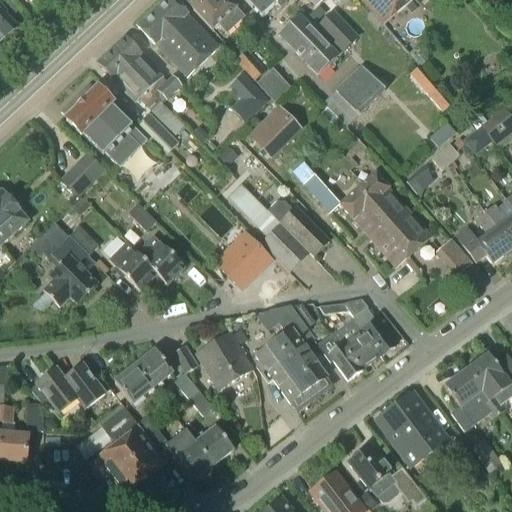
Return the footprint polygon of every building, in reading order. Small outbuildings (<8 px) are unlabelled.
[(219,49),(172,0),(166,0),(137,28),(186,81),(219,49)] [(244,18),(228,0),(221,0),(218,3),(215,0),(185,0),(184,1),(211,32),(216,27),(225,36),(244,18)] [(242,0),(260,20),(276,6),(279,11),(286,5),(281,0),(279,0),(278,2),(276,0),(242,0)] [(359,0),(381,26),(412,0),(359,0)] [(0,5),(0,45),(17,30),(4,16),(7,13),(0,5)] [(366,18),(377,31),(381,27),(370,14),(366,18)] [(334,62),(355,42),(331,16),(312,34),(298,19),(277,38),(316,79),(327,69),(330,72),(334,69),(332,67),(336,64),(334,62)] [(171,78),(165,84),(138,55),(139,54),(123,38),(110,51),(158,102),(161,99),(165,103),(181,89),(171,78)] [(158,102),(110,51),(96,64),(112,81),(113,80),(135,103),(139,100),(174,137),(182,129),(157,102),(158,102)] [(235,62),(254,83),(265,73),(247,52),(235,62)] [(383,91),(360,67),(334,94),(322,106),(345,130),(358,118),(357,117),(383,91)] [(449,108),(417,70),(408,78),(440,115),(449,108)] [(254,89),(240,102),(230,111),(244,126),(268,104),(254,89)] [(145,142),(110,108),(111,107),(96,92),(76,112),(70,106),(60,115),(67,121),(65,123),(80,138),(82,136),(102,156),(104,154),(119,169),(119,168),(129,178),(135,178),(146,166),(147,161),(136,151),(145,142)] [(301,133),(280,112),(251,140),(272,162),(301,133)] [(511,120),(506,112),(482,131),(491,143),(490,143),(496,150),(511,136),(511,120)] [(466,121),(475,132),(486,124),(476,113),(466,121)] [(148,116),(139,124),(169,154),(178,145),(148,116)] [(438,151),(455,136),(447,125),(429,140),(438,151)] [(199,129),(192,136),(202,145),(209,138),(199,129)] [(482,131),(481,131),(472,138),(482,150),(490,143),(491,143),(482,131)] [(458,141),(453,146),(458,152),(464,147),(458,141)] [(439,155),(449,166),(459,159),(448,147),(439,155)] [(226,151),(218,159),(227,168),(235,160),(226,151)] [(449,166),(439,155),(430,162),(440,174),(449,166)] [(60,182),(78,200),(103,174),(86,157),(60,182)] [(406,184),(415,194),(431,181),(422,170),(406,184)] [(355,190),(412,254),(429,239),(387,190),(388,189),(374,174),(355,190)] [(311,198),(322,189),(313,178),(302,188),(311,198)] [(239,187),(226,199),(266,239),(259,244),(290,275),(308,256),(239,187)] [(412,254),(355,190),(338,206),(351,222),(353,220),(395,269),(412,254)] [(0,247),(28,224),(19,214),(6,198),(6,199),(2,194),(0,193),(0,247)] [(266,214),(312,260),(329,244),(296,210),(292,213),(283,205),(276,204),(266,214)] [(137,206),(127,216),(145,235),(155,225),(137,206)] [(494,208),(485,215),(511,251),(511,250),(511,216),(504,222),(494,208)] [(511,251),(485,215),(475,222),(486,237),(477,243),(465,227),(453,236),(474,264),(485,257),(491,265),(511,251)] [(57,250),(68,239),(55,226),(44,237),(57,250)] [(69,238),(89,258),(98,249),(78,229),(69,238)] [(89,258),(69,238),(68,239),(57,250),(50,257),(60,267),(48,279),(52,283),(42,293),(59,310),(69,300),(76,307),(82,302),(85,305),(95,295),(91,292),(97,287),(78,268),(89,258)] [(153,238),(135,256),(162,283),(166,288),(184,270),(153,238)] [(246,238),(216,268),(238,291),(269,261),(246,238)] [(162,283),(135,256),(130,261),(120,250),(108,263),(139,294),(146,287),(150,290),(156,289),(162,283)] [(334,308),(329,308),(334,316),(348,314),(343,306),(339,307),(334,308)] [(334,316),(329,308),(323,309),(318,309),(322,318),(334,316)] [(304,350),(313,343),(288,309),(268,314),(285,337),(254,359),(260,366),(255,370),(268,387),(272,384),(290,407),(326,381),(304,350)] [(313,325),(301,309),(293,315),(305,332),(313,325)] [(394,350),(367,311),(353,321),(381,359),(394,350)] [(353,321),(352,322),(343,328),(370,365),(378,359),(380,360),(381,359),(353,321)] [(370,365),(343,328),(331,336),(358,375),(360,373),(360,372),(370,365)] [(230,335),(196,356),(219,393),(253,372),(230,335)] [(358,375),(331,336),(320,346),(347,383),(358,375)] [(184,377),(185,377),(197,369),(185,349),(172,358),(184,377)] [(134,369),(154,395),(163,388),(160,385),(172,375),(154,353),(134,369)] [(466,372),(499,417),(506,412),(496,399),(508,390),(511,396),(511,365),(506,357),(494,366),(487,356),(466,372)] [(120,392),(113,397),(123,410),(124,411),(130,406),(134,411),(154,395),(134,369),(114,385),(120,392)] [(73,375),(63,382),(63,383),(76,401),(84,412),(103,397),(103,396),(109,392),(99,378),(93,383),(84,371),(75,378),(73,375)] [(36,387),(30,392),(46,413),(52,408),(57,415),(76,401),(63,383),(63,382),(55,372),(45,380),(47,383),(38,390),(36,388),(38,387),(37,386),(36,387)] [(499,417),(466,372),(443,389),(458,410),(455,412),(469,432),(474,429),(473,428),(487,418),(491,423),(499,417)] [(174,384),(189,403),(194,399),(191,396),(196,392),(185,377),(184,377),(174,384)] [(211,411),(196,392),(191,396),(194,399),(189,403),(189,404),(194,411),(194,410),(201,419),(211,411)] [(410,470),(448,443),(414,396),(376,423),(410,470)] [(26,434),(42,434),(42,408),(26,408),(26,434)] [(3,409),(2,424),(12,424),(13,410),(3,409)] [(165,465),(143,436),(136,426),(124,411),(123,410),(99,429),(114,447),(88,468),(111,498),(122,489),(126,494),(165,465)] [(146,418),(136,426),(143,436),(148,431),(150,434),(155,430),(146,418)] [(86,432),(94,426),(90,421),(84,425),(86,432)] [(148,431),(143,436),(165,465),(172,459),(174,462),(186,453),(182,448),(191,442),(192,441),(185,433),(168,446),(155,430),(150,434),(148,431)] [(216,430),(195,446),(211,468),(232,452),(216,430)] [(1,435),(0,447),(0,463),(26,466),(26,463),(30,464),(31,454),(27,454),(29,437),(1,435)] [(60,440),(45,440),(44,450),(59,450),(60,440)] [(501,467),(483,441),(470,450),(488,476),(501,467)] [(186,453),(174,462),(190,484),(211,468),(195,446),(191,442),(182,448),(186,453)] [(390,479),(388,476),(391,474),(381,460),(378,462),(368,449),(359,456),(356,455),(350,460),(350,463),(348,465),(374,499),(375,498),(381,506),(386,505),(396,498),(397,494),(407,507),(409,505),(414,511),(425,503),(401,471),(390,479)] [(486,478),(469,453),(457,460),(474,485),(486,478)] [(365,511),(336,474),(310,494),(324,511),(365,511)] [(359,502),(366,511),(370,511),(375,509),(365,497),(359,502)] [(290,511),(281,501),(267,511),(290,511)]
